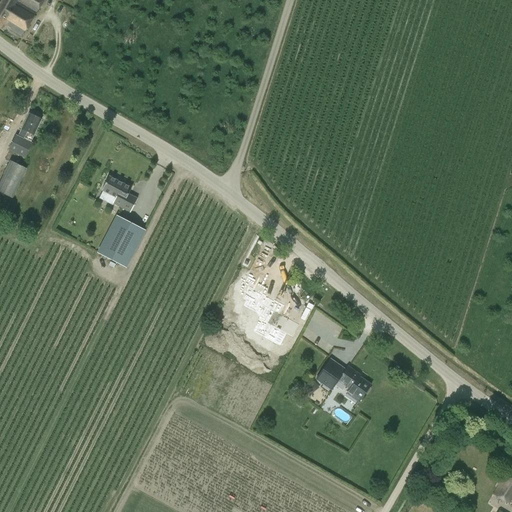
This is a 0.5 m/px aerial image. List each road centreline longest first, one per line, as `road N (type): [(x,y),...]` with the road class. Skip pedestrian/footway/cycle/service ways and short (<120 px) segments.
road 1 (tertiary): [(457,382),(224,192)]
road 2 (tertiary): [(224,192),(0,43)]
road 3 (unclassified): [(224,192),(290,0)]
road 4 (unclassified): [(385,511),(457,382)]
